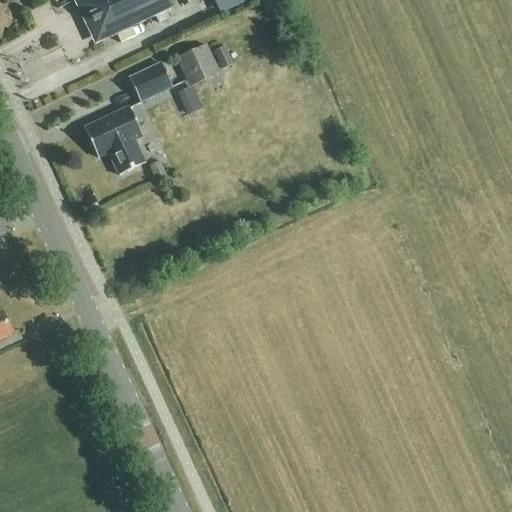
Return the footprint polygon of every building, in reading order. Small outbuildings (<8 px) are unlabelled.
[(86,0),(75,6),(93,44),(169,9),(165,0),(86,0)] [(215,0),(222,14),(251,0),(215,0)] [(220,66),(234,60),(226,44),(213,50),(220,66)] [(193,87),(218,75),(205,47),(179,59),(193,87)] [(139,105),(172,89),(161,66),(128,81),(139,105)] [(118,178),(144,166),(134,143),(142,139),(128,110),(83,131),(97,160),(108,155),(118,178)] [(0,340),(11,335),(1,314),(0,314),(0,340)]
